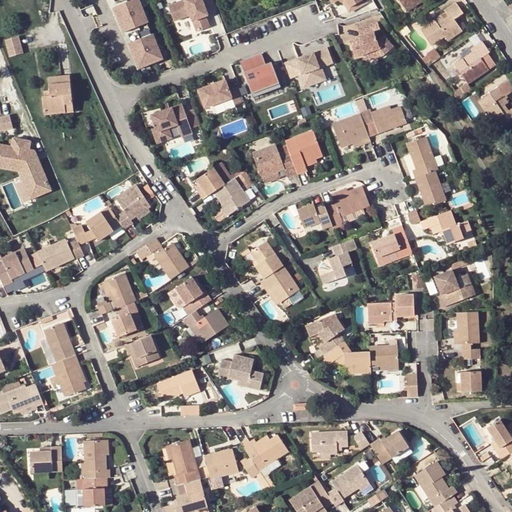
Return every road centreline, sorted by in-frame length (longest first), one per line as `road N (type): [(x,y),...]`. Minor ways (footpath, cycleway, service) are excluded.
road 1 (residential): [(296,384),(362,412),(435,422),(499,511)]
road 2 (residential): [(206,249),(282,196),(386,162),(396,191)]
road 3 (residential): [(109,97),(310,24)]
road 4 (residential): [(206,249),(296,384)]
road 5 (residential): [(126,424),(215,421),(279,398)]
road 6 (residential): [(126,424),(72,292)]
road 7 (residential): [(72,292),(181,211)]
road 8 (residential): [(0,427),(126,424)]
